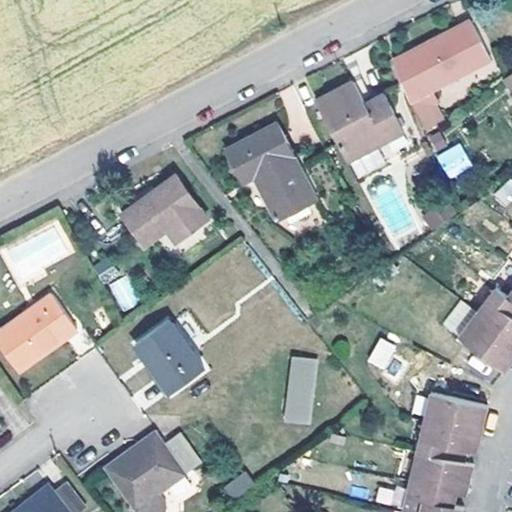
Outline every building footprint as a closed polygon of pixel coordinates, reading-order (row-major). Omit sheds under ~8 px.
[(472,20),(408,54),(425,93),(429,92),(492,59),(472,20)] [(395,60),(412,101),(425,93),(408,54),(395,60)] [(377,145),(405,130),(406,129),(387,93),(367,104),(356,81),(317,100),(348,160),(351,158),(377,145)] [(412,101),(422,124),(439,115),(429,92),(425,93),(412,101)] [(278,121),(228,147),(246,182),(255,177),(261,174),(267,186),(262,188),(279,219),(318,199),(278,121)] [(446,178),(472,167),(461,143),(436,153),(446,178)] [(377,145),(351,158),(360,174),(385,161),(377,145)] [(255,177),(262,188),(267,186),(261,174),(255,177)] [(177,176),(124,214),(145,245),(170,227),(180,242),(210,220),(177,176)] [(504,207),(511,200),(511,178),(511,177),(492,194),(504,207)] [(110,260),(99,269),(108,283),(120,274),(110,260)] [(121,311),(139,303),(127,274),(108,283),(121,311)] [(511,291),(508,297),(496,287),(476,315),(460,336),(507,371),(511,364),(511,291)] [(54,293),(0,331),(0,343),(19,371),(79,329),(54,293)] [(170,319),(137,343),(173,393),(206,370),(170,319)] [(379,337),(366,361),(383,370),(396,346),(379,337)] [(318,360),(295,356),(286,420),(310,423),(318,360)] [(395,379),(405,364),(393,356),(383,372),(395,379)] [(464,511),(466,507),(456,505),(458,493),(467,496),(471,479),(475,465),(465,461),(469,450),(478,452),(487,418),(478,415),(479,403),(432,391),(424,421),(417,450),(412,481),(404,511),(405,511),(464,511)] [(490,405),(479,403),(478,415),(487,418),(490,405)] [(166,444),(158,432),(107,467),(138,508),(141,511),(166,511),(166,500),(160,493),(171,485),(178,496),(195,485),(187,473),(166,444)] [(182,432),(166,444),(187,473),(204,460),(182,432)] [(248,471),(228,486),(240,503),(260,488),(248,471)] [(67,482),(55,491),(72,511),(78,511),(86,506),(67,482)] [(72,511),(55,491),(49,485),(15,511),(72,511)] [(401,507),(405,490),(378,485),(375,501),(401,507)]
